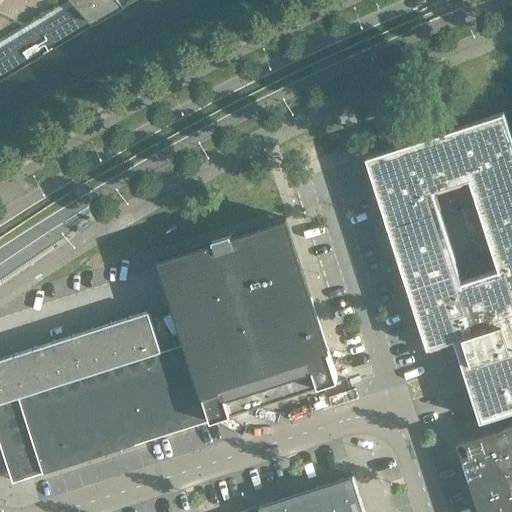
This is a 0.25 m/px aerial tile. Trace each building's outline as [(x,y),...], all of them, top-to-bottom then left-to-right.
[(0,0),(0,78),(130,0),(0,0)] [(511,145),(511,141),(511,140),(511,139),(511,138),(510,138),(506,127),(506,126),(502,114),(504,114),(503,111),(501,112),(501,113),(477,121),(476,120),(474,121),(474,122),(450,130),(450,128),(447,129),(448,131),(424,138),(423,137),(421,138),(421,139),(397,147),(396,146),(394,146),(395,148),(370,156),(370,154),(366,156),(427,346),(454,337),(480,419),(511,408),(511,145)] [(336,377),(285,217),(159,258),(186,343),(211,417),(336,377)] [(162,350),(149,310),(149,309),(129,315),(143,356),(162,350)] [(143,356),(129,315),(110,321),(124,362),(143,356)] [(124,362),(110,321),(91,328),(105,369),(124,362)] [(105,369),(91,328),(72,334),(85,375),(105,369)] [(85,375),(72,334),(52,340),(66,381),(85,375)] [(66,381),(52,340),(33,346),(47,387),(66,381)] [(211,417),(186,343),(162,350),(143,356),(124,362),(105,369),(85,375),(66,381),(47,387),(27,393),(8,400),(0,402),(0,441),(13,481),(211,417)] [(47,387),(33,346),(14,353),(27,393),(47,387)] [(27,393),(14,353),(0,356),(0,375),(8,400),(27,393)] [(0,402),(8,400),(0,375),(0,402)] [(511,511),(511,422),(457,440),(479,511),(511,511)] [(365,511),(353,474),(252,507),(253,511),(365,511)]
